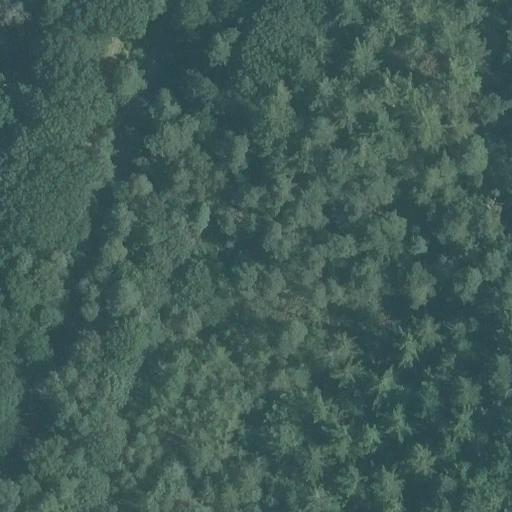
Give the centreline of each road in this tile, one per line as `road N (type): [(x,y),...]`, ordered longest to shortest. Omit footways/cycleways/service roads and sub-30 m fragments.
road 1 (tertiary): [(0,497),(180,0)]
road 2 (track): [(511,332),(143,260),(51,225)]
